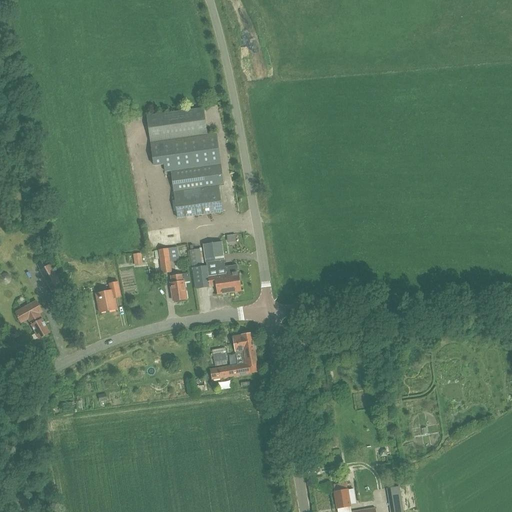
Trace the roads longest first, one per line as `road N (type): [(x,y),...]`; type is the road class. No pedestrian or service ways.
road 1 (unclassified): [(276,317),(209,0)]
road 2 (unclassified): [(0,398),(111,342),(215,318),(276,317)]
road 3 (unclassified): [(276,317),(511,316)]
road 4 (unclassified): [(308,511),(276,317)]
